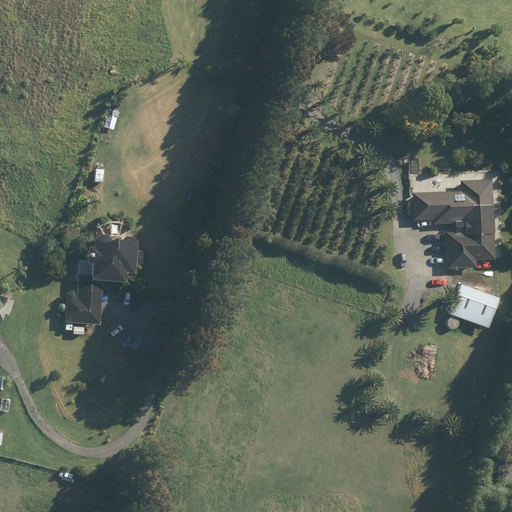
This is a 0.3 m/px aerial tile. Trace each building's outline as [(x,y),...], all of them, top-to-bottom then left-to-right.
[(446,232),(447,269),(477,268),(476,261),(495,260),(492,180),(460,182),(460,192),(412,193),(413,220),(434,220),(434,225),(456,224),(457,232),(446,232)] [(65,322),(100,326),(104,284),(105,284),(105,287),(117,288),(117,282),(127,283),(127,274),(135,275),(136,269),(145,270),(147,252),(137,251),(137,243),(133,238),(126,237),(121,241),(112,241),(108,236),(101,236),(95,240),(94,249),(90,249),(88,265),(94,265),(93,276),(79,275),(77,300),(67,299),(65,322)] [(432,279),(404,271),(401,281),(430,289),(432,279)] [(451,315),(489,329),(500,299),(462,285),(451,315)] [(0,325),(1,326),(5,315),(9,316),(14,302),(0,297),(0,325)] [(0,408),(0,411),(8,413),(10,400),(2,399),(0,408)]
